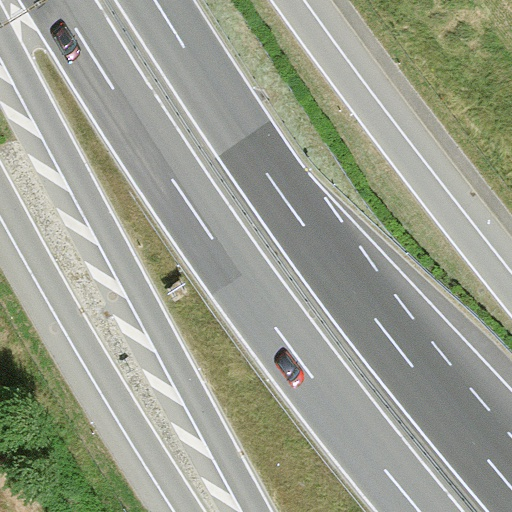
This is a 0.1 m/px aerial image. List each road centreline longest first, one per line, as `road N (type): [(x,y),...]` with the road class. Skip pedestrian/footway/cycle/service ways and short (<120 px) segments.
road 1 (motorway): [(61,0),(184,196),(417,511)]
road 2 (motorway): [(511,485),(421,379),(154,0)]
road 3 (motorway): [(0,31),(259,511)]
road 4 (secondary): [(0,186),(96,366),(188,511)]
road 5 (secondary): [(511,285),(292,0)]
